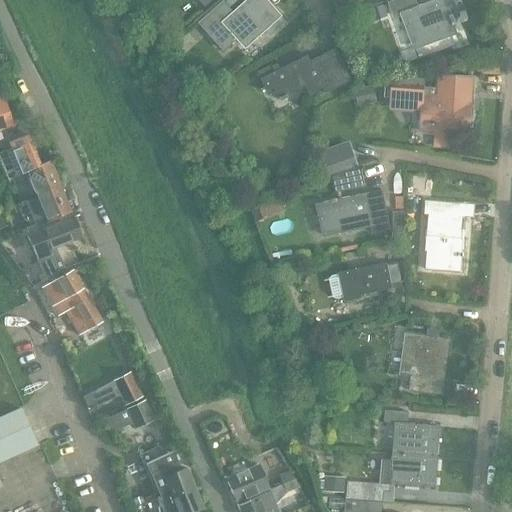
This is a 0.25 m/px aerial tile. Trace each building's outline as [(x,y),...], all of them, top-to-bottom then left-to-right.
[(223,3),(201,23),(224,50),(245,30),(253,39),(265,29),(270,35),(285,22),(264,0),(250,0),(233,15),(223,3)] [(453,16),(459,13),(465,11),(462,3),(456,6),(454,0),(435,0),(418,7),(415,0),(397,0),(388,4),(393,17),(401,14),(414,47),(456,31),(454,25),(457,24),(453,16)] [(366,11),(370,22),(388,16),(383,5),(366,11)] [(258,72),(261,79),(266,88),(276,83),(284,98),(306,87),(310,95),(323,88),(326,94),(351,81),(336,49),(311,61),(308,56),(280,69),(278,64),(273,66),(273,65),(258,72)] [(361,71),(368,77),(376,69),(370,62),(361,71)] [(478,63),(477,74),(499,75),(500,64),(478,63)] [(397,86),(395,106),(424,108),(423,124),(440,125),(438,148),(458,149),(459,135),(472,136),(474,101),(473,101),(474,79),(438,76),(438,88),(424,87),(425,77),(400,82),(399,86),(397,86)] [(373,85),(354,90),(358,106),(377,102),(373,85)] [(0,100),(0,130),(13,126),(3,100),(0,100)] [(21,174),(25,172),(36,197),(59,187),(48,162),(39,165),(27,136),(8,144),(21,174)] [(323,157),(329,175),(352,167),(351,165),(348,156),(346,149),(323,157)] [(361,168),(334,177),(337,192),(365,186),(361,168)] [(70,213),(59,187),(36,197),(46,223),(70,213)] [(374,232),(388,229),(382,203),(369,206),(367,194),(317,205),(321,222),(324,221),(327,236),(373,226),(374,232)] [(428,228),(427,238),(426,251),(427,251),(426,269),(461,272),(464,240),(463,240),(464,217),(454,216),(455,204),(426,202),(426,214),(429,215),(428,228)] [(403,217),(392,217),(392,236),(404,236),(403,217)] [(54,248),(81,238),(74,218),(40,232),(28,236),(27,236),(36,258),(35,258),(42,274),(38,276),(40,281),(64,270),(54,248)] [(37,225),(25,229),(28,236),(40,232),(37,225)] [(332,276),(329,279),(333,298),(337,299),(343,298),(343,299),(370,294),(370,297),(378,296),(378,292),(393,289),(392,285),(401,283),(397,263),(388,265),(388,263),(338,273),(338,275),(332,276)] [(42,288),(52,307),(58,317),(66,312),(79,335),(101,322),(72,271),(42,288)] [(400,375),(410,376),(408,391),(442,395),(450,339),(405,333),(400,375)] [(113,382),(119,393),(124,405),(142,396),(131,374),(119,379),(113,382)] [(102,387),(81,397),(87,410),(108,401),(102,387)] [(143,402),(125,410),(134,430),(154,421),(145,401),(143,402)] [(0,461),(36,446),(19,409),(0,417),(0,461)] [(379,452),(391,453),(436,457),(439,427),(407,424),(408,413),(383,411),(382,423),(393,424),(393,426),(381,424),(379,452)] [(122,428),(115,414),(104,420),(110,434),(122,428)] [(204,425),(208,438),(230,431),(225,418),(204,425)] [(436,457),(391,453),(390,461),(380,460),(378,483),(365,483),(346,481),(343,511),(380,511),(382,491),(388,491),(388,485),(434,489),(436,457)] [(146,465),(159,497),(155,498),(158,505),(167,501),(165,498),(169,496),(171,500),(193,490),(184,470),(180,472),(172,454),(146,465)] [(257,466),(225,479),(234,502),(267,489),(257,466)] [(278,475),(285,493),(298,489),(288,471),(278,475)] [(323,476),(322,492),(343,494),(345,478),(323,476)] [(196,511),(201,510),(193,490),(171,500),(169,496),(165,498),(167,501),(158,505),(161,511),(196,511)] [(236,506),(238,511),(275,511),(268,493),(236,506)] [(141,496),(132,500),(134,506),(144,503),(141,496)]
